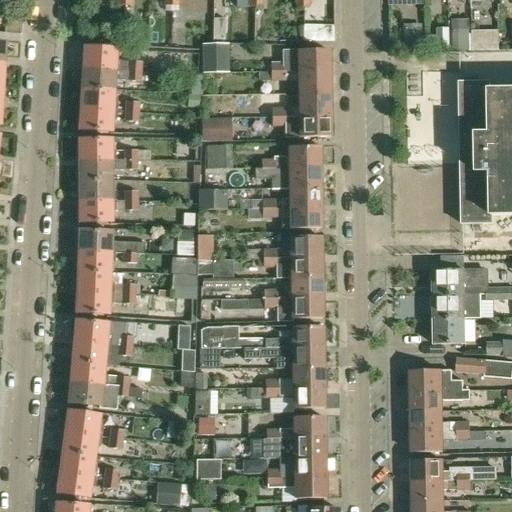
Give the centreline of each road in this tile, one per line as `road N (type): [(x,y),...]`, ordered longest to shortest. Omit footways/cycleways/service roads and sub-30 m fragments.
road 1 (unclassified): [(15,511),(45,0)]
road 2 (unclassified): [(364,511),(356,0)]
